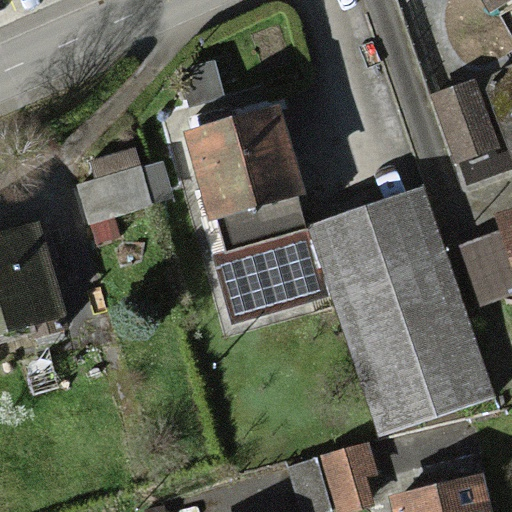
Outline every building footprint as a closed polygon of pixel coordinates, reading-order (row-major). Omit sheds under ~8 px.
[(511,0),(472,0),(484,20),(511,2),(511,0)] [(281,80),(171,109),(230,327),(340,298),(318,217),(281,80)] [(475,89),(427,104),(446,163),(494,148),(475,89)] [(106,171),(84,177),(96,224),(168,206),(152,140),(101,153),(106,171)] [(419,200),(318,217),(340,298),(384,428),(482,390),(419,200)] [(511,217),(495,223),(511,276),(511,217)] [(27,224),(0,233),(0,324),(54,307),(27,224)] [(381,495),(373,454),(324,465),(333,506),(381,495)] [(324,465),(288,471),(298,510),(333,506),(324,465)] [(478,511),(465,468),(391,489),(397,511),(478,511)]
